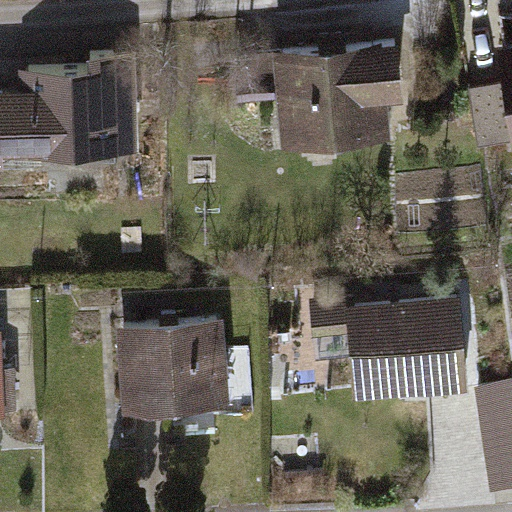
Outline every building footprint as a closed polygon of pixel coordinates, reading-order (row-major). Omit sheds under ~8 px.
[(399,36),(273,47),(277,92),(281,140),(391,129),(388,90),(404,89),(399,36)] [(511,41),(500,44),(505,76),(511,119),(511,41)] [(277,92),(273,47),(233,51),(237,95),(277,92)] [(21,83),(0,84),(0,161),(4,161),(3,147),(29,146),(29,150),(138,146),(134,49),(88,51),(89,63),(20,66),(21,83)] [(511,134),(511,119),(505,76),(471,81),(480,139),(511,134)] [(354,291),(310,294),(313,330),(350,327),(355,391),(466,382),(459,294),(355,303),(354,291)] [(221,316),(116,322),(121,407),(226,400),(221,316)] [(0,411),(18,410),(16,365),(3,365),(2,325),(0,325),(0,411)] [(511,377),(477,383),(492,486),(511,483),(511,377)]
